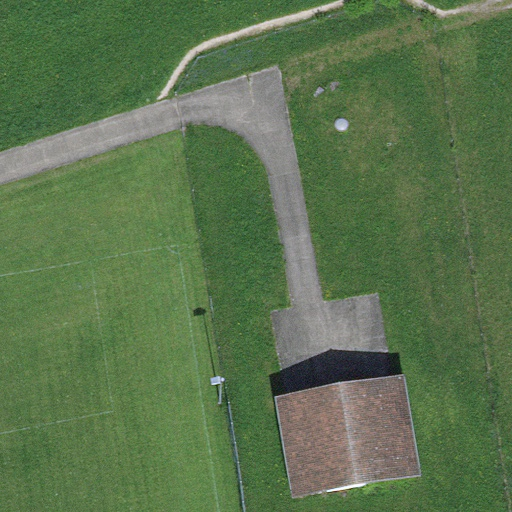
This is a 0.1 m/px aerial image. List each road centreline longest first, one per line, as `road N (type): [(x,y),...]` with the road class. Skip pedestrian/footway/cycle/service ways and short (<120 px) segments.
road 1 (track): [(256,93),(511,9)]
road 2 (residential): [(256,93),(0,172)]
